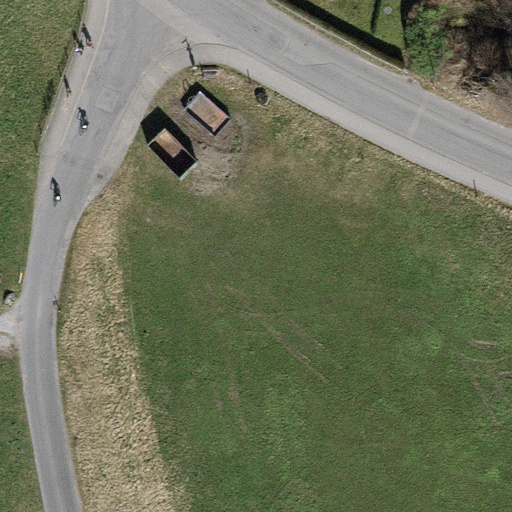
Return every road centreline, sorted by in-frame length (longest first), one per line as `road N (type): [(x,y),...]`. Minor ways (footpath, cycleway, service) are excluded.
road 1 (unclassified): [(161,0),(82,157),(44,279),(45,403),(65,511)]
road 2 (unclassified): [(208,0),(399,108),(511,160)]
